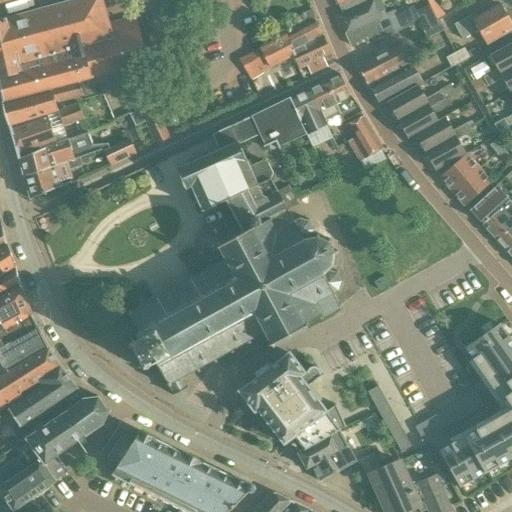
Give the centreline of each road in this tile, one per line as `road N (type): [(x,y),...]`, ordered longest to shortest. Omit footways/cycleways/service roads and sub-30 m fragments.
road 1 (residential): [(21,211),(351,62)]
road 2 (residential): [(479,249),(389,304),(234,379),(206,439)]
road 3 (residential): [(206,439),(127,395),(80,357),(58,329),(21,211)]
road 4 (residential): [(351,62),(425,184),(479,249)]
